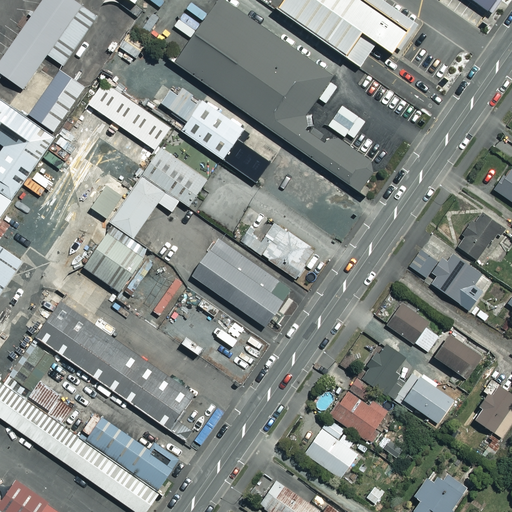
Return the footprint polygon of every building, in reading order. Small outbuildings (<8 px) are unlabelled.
[(73,0),(43,0),(0,63),(0,81),(19,94),(48,54),(61,64),(95,14),(73,0)] [(225,0),(215,0),(172,61),(357,194),(378,166),(306,114),(333,76),(225,0)] [(388,0),(281,0),(276,8),(365,71),(406,12),(388,0)] [(472,0),(488,11),(495,0),(472,0)] [(128,39),(114,30),(103,47),(117,56),(128,39)] [(85,86),(61,69),(29,113),(54,131),(85,86)] [(170,126),(101,80),(85,103),(155,149),(170,126)] [(150,90),(136,80),(127,92),(142,102),(150,90)] [(0,83),(0,95),(16,107),(21,100),(0,83)] [(179,132),(222,160),(245,126),(202,97),(196,106),(169,88),(159,102),(186,121),(179,132)] [(56,135),(0,97),(0,144),(3,147),(0,150),(0,190),(13,199),(35,167),(56,135)] [(140,166),(99,136),(84,157),(126,186),(140,166)] [(206,178),(158,146),(140,173),(179,199),(188,205),(206,178)] [(297,161),(279,186),(308,206),(325,182),(297,161)] [(511,166),(510,165),(494,189),(511,201),(511,166)] [(140,173),(108,220),(133,237),(157,201),(171,211),(179,199),(140,173)] [(124,191),(107,181),(90,207),(108,218),(124,191)] [(219,228),(230,214),(209,199),(212,196),(203,189),(190,207),(219,228)] [(242,241),(290,275),(312,245),(265,211),(242,241)] [(507,231),(482,212),(457,244),(482,263),(507,231)] [(104,233),(82,265),(117,289),(139,257),(104,233)] [(215,233),(187,272),(264,327),(292,287),(215,233)] [(0,247),(0,288),(19,261),(0,247)] [(444,267),(421,250),(409,265),(470,311),(492,282),(454,253),(444,267)] [(404,277),(394,291),(446,327),(456,313),(404,277)] [(44,297),(17,336),(165,440),(176,425),(161,415),(178,391),(44,297)] [(427,321),(402,303),(387,324),(426,353),(438,336),(424,325),(427,321)] [(477,305),(470,313),(474,316),(476,314),(484,322),(490,316),(477,305)] [(482,357),(449,333),(433,355),(474,384),(484,371),(476,365),(482,357)] [(405,356),(387,343),(380,353),(375,350),(365,364),(369,367),(362,377),(393,400),(405,383),(398,378),(401,375),(395,370),(405,356)] [(436,382),(421,372),(403,398),(437,423),(454,400),(434,386),(436,382)] [(348,382),(352,385),(349,389),(364,399),(371,387),(353,375),(348,382)] [(0,416),(64,461),(81,437),(0,379),(0,416)] [(492,393),(488,391),(477,406),(481,409),(474,418),(503,438),(511,425),(511,410),(508,408),(511,401),(511,392),(499,384),(492,393)] [(367,404),(346,390),(330,414),(370,441),(380,426),(385,429),(394,416),(370,400),(367,404)] [(100,415),(83,438),(106,454),(144,481),(157,491),(174,468),(100,415)] [(347,433),(336,425),(335,428),(329,424),(307,455),(342,481),(359,457),(351,451),(356,444),(345,436),(347,433)] [(392,441),(384,451),(396,459),(403,449),(392,441)] [(84,486),(120,511),(121,511),(144,481),(106,454),(84,486)] [(453,511),(470,490),(445,471),(440,478),(436,475),(432,480),(426,476),(412,493),(420,499),(413,508),(417,511),(453,511)] [(318,511),(319,510),(275,479),(259,503),(271,511),(318,511)] [(0,497),(0,511),(1,511),(38,511),(45,502),(13,480),(0,497)] [(384,493),(374,486),(366,496),(375,504),(384,493)] [(59,511),(45,502),(38,511),(59,511)] [(341,511),(329,503),(322,511),(341,511)]
